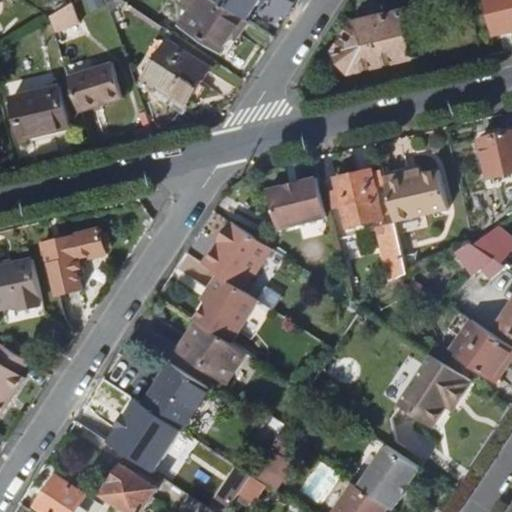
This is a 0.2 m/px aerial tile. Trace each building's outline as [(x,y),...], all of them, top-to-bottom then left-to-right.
[(52,16),(57,33),(83,25),(77,0),(52,16)] [(183,25),(223,49),(245,17),(218,0),(188,0),(190,1),(187,4),(194,8),(183,25)] [(511,0),(489,0),(496,34),(511,30),(511,0)] [(407,8),(358,19),(346,45),(352,70),(417,57),(407,8)] [(211,67),(171,41),(146,78),(186,106),(211,67)] [(71,77),(82,114),(126,100),(115,65),(71,77)] [(63,85),(13,97),(21,138),(71,127),(63,85)] [(511,131),(482,138),(493,179),(511,175),(511,131)] [(375,168),(338,178),(344,204),(346,205),(350,226),(386,217),(379,183),(385,183),(381,171),(375,173),(375,168)] [(409,171),(386,176),(396,220),(451,208),(442,169),(411,176),(409,171)] [(283,228),(331,215),(321,175),(305,180),(307,186),(290,191),(288,184),(273,188),(283,228)] [(276,248),(234,220),(206,263),(222,273),(247,291),(276,248)] [(384,245),(392,282),(407,275),(409,274),(397,224),(388,227),(392,244),(384,245)] [(107,254),(102,229),(75,234),(76,236),(44,242),(49,266),(53,265),(60,294),(83,288),(80,274),(85,273),(81,258),(90,256),(91,258),(107,254)] [(447,257),(473,275),(493,257),(474,244),(454,254),(447,257)] [(0,266),(0,308),(45,299),(36,257),(0,266)] [(262,300),(247,291),(222,273),(210,290),(215,293),(198,319),(199,320),(234,343),(241,331),(262,300)] [(511,301),(511,304),(499,325),(511,333),(511,293),(507,298),(511,301)] [(234,343),(199,320),(178,351),(197,363),(199,360),(208,367),(206,370),(228,385),(249,353),(234,343)] [(511,346),(473,320),(452,353),(496,382),(511,359),(511,346)] [(0,419),(10,404),(8,403),(13,395),(15,396),(26,379),(22,375),(30,362),(5,346),(0,353),(0,419)] [(471,380),(432,353),(398,403),(432,426),(456,391),(462,395),(471,382),(470,381),(471,380)] [(171,362),(144,404),(155,411),(181,429),(209,387),(171,362)] [(155,411),(136,441),(166,461),(185,432),(181,429),(155,411)] [(390,507),(394,510),(421,468),(387,445),(360,487),(390,507)] [(266,456),(253,476),(265,485),(271,489),(279,476),(274,473),(280,464),(266,456)] [(280,464),(274,473),(279,476),(285,468),(280,464)] [(236,465),(224,483),(241,494),(253,476),(236,465)] [(122,468),(103,497),(125,511),(143,511),(157,492),(122,468)] [(253,476),(241,494),(253,503),(265,485),(253,476)] [(90,498),(60,478),(41,507),(49,511),(100,511),(105,505),(91,496),(90,498)] [(386,511),(390,507),(360,487),(354,484),(334,511),(386,511)] [(181,508),(186,511),(216,511),(190,495),(181,508)]
